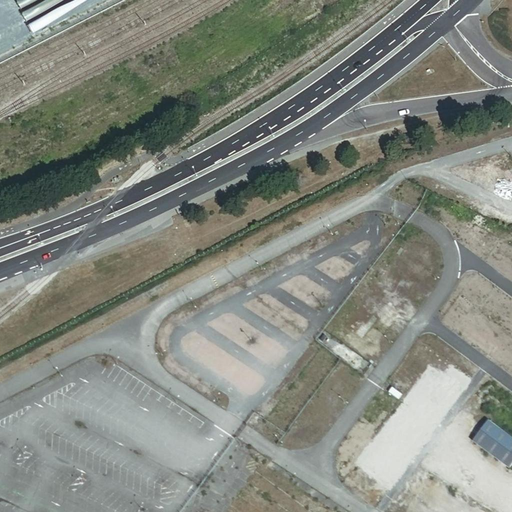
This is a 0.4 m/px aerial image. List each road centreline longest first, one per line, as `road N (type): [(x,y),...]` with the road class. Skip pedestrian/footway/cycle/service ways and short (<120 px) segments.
road 1 (secondary): [(433,1),(252,130),(101,207)]
road 2 (secondary): [(0,269),(140,214),(296,137)]
road 3 (unclassified): [(296,137),(372,111),(511,87)]
road 4 (secondary): [(296,137),(445,18)]
